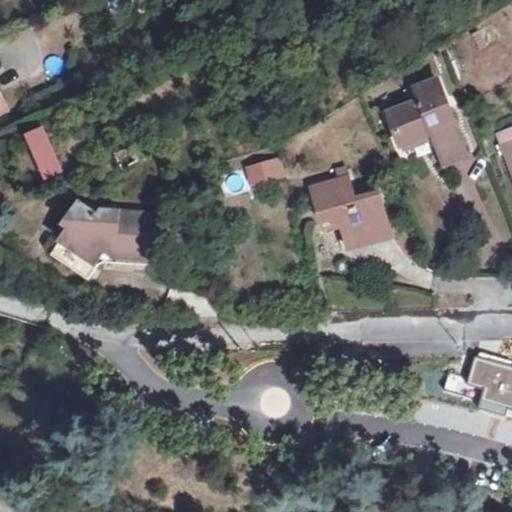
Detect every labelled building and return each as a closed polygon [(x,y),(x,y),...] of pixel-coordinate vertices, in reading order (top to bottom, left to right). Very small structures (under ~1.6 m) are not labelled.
[(421,101),(390,113),(402,144),(433,132),(437,141),(446,165),(468,156),(439,81),(417,88),(421,101)] [(44,129),(28,136),(46,177),(61,170),(44,129)] [(433,132),(402,144),(405,153),(437,141),(433,132)] [(139,143),(115,155),(123,170),(146,158),(139,143)] [(280,160),(255,167),(260,182),(285,174),(280,160)] [(260,182),(255,167),(255,166),(249,167),(254,184),(260,182)] [(249,167),(239,170),(244,186),(254,184),(249,167)] [(342,180),(313,189),(322,222),(333,219),(340,217),(343,227),(347,243),(369,237),(391,231),(380,195),(357,201),(347,168),(339,171),(342,180)] [(71,228),(54,254),(90,277),(98,265),(95,262),(103,249),(115,250),(115,257),(162,260),(166,216),(102,211),(99,217),(79,204),(66,224),(71,228)] [(340,217),(333,219),(335,229),(343,227),(340,217)] [(349,250),(371,243),(369,237),(347,243),(349,250)] [(342,348),(342,360),(361,361),(361,348),(342,348)] [(469,381),(488,387),(485,398),(511,406),(511,367),(476,358),(469,381)]
